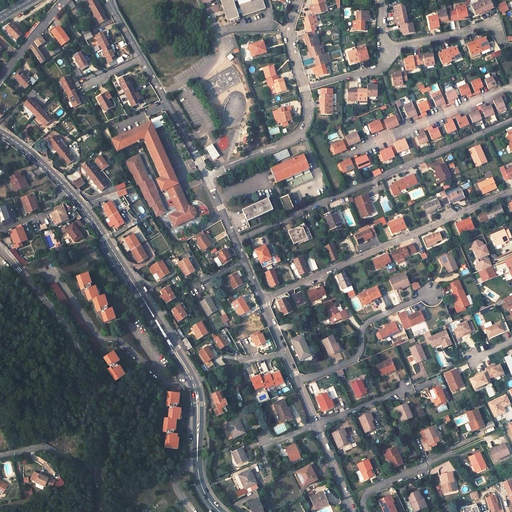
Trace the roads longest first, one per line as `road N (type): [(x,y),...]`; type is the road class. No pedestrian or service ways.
road 1 (tertiary): [(221,511),(198,472),(198,403),(188,372),(79,202),(0,131)]
road 2 (residential): [(235,240),(511,119)]
road 3 (residential): [(262,299),(511,189)]
road 4 (unclassified): [(0,252),(80,355),(97,398),(99,473)]
road 5 (residential): [(206,175),(295,137),(305,121),(287,30),(298,0)]
road 6 (residential): [(345,155),(511,90)]
road 7 (residential): [(429,294),(368,320),(355,357),(297,381)]
road 8 (residential): [(382,48),(489,22),(502,44)]
road 9 (unclassified): [(206,175),(141,57)]
